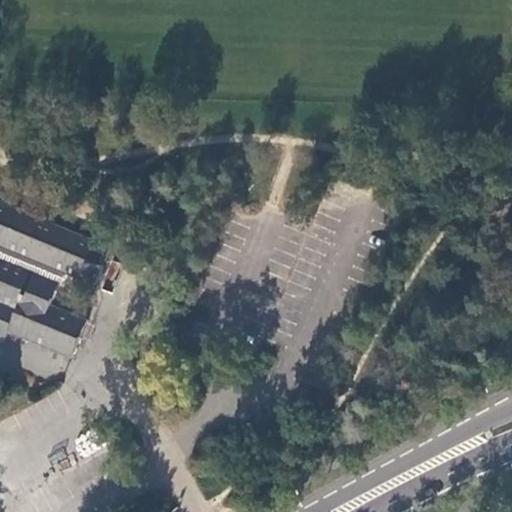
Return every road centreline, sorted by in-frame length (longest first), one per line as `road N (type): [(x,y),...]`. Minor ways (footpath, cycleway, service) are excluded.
road 1 (secondary): [(511,410),(321,511)]
road 2 (secondary): [(391,511),(511,448)]
